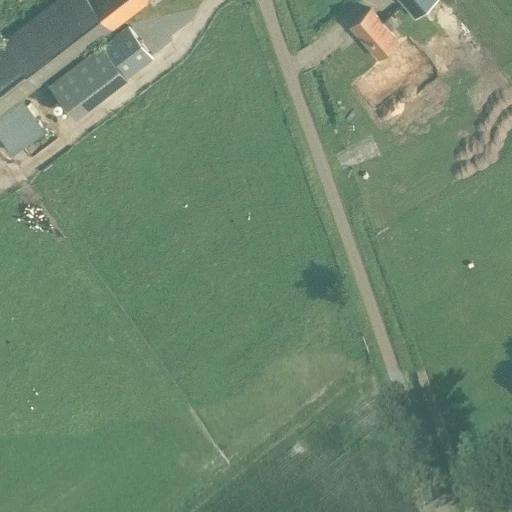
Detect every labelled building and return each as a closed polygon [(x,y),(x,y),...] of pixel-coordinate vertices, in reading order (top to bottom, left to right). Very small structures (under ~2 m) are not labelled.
[(54,0),(0,41),(0,113),(106,34),(110,40),(54,82),(78,114),(173,41),(149,10),(117,34),(112,28),(148,1),(147,0),(54,0)] [(435,0),(400,0),(415,17),(435,0)] [(351,25),(378,57),(398,40),(390,30),(397,23),(390,15),(383,22),(371,8),(351,25)] [(303,72),(329,56),(319,40),(293,56),(303,72)] [(383,117),(430,76),(404,46),(357,87),(383,117)] [(28,105),(1,124),(0,124),(0,137),(11,153),(18,147),(17,147),(44,128),(28,105)]
